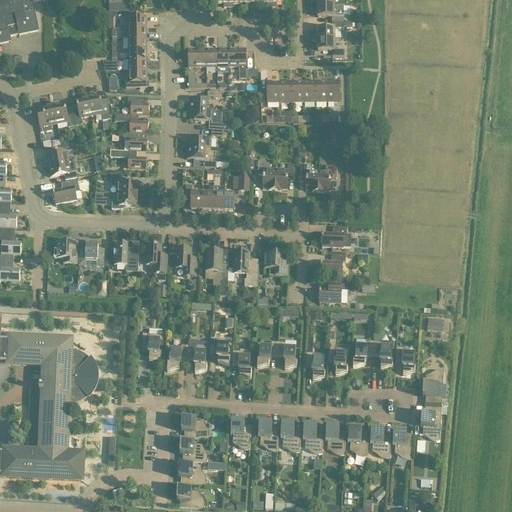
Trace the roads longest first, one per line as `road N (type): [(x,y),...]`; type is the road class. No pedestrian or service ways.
road 1 (residential): [(164,227),(169,40),(194,27)]
road 2 (residential): [(166,410),(354,416)]
road 3 (residential): [(300,238),(164,227)]
road 4 (residential): [(259,26),(261,68),(304,68),(303,26)]
road 5 (residential): [(164,227),(39,217)]
road 6 (residential): [(354,416),(405,418),(407,396),(356,398)]
road 7 (residential): [(39,217),(13,98)]
